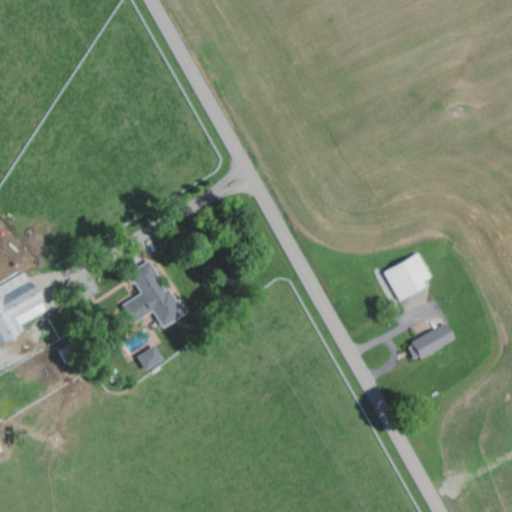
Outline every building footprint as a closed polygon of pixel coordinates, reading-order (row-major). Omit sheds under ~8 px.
[(434,282),(417,254),(384,274),(400,301),(434,282)] [(123,305),(133,324),(153,312),(162,329),(183,317),(152,261),(128,275),(140,295),(123,305)] [(46,313),(26,274),(0,287),(0,342),(23,331),(20,326),(46,313)] [(411,341),(419,358),(456,343),(449,326),(411,341)] [(137,356),(143,370),(162,361),(156,347),(137,356)]
